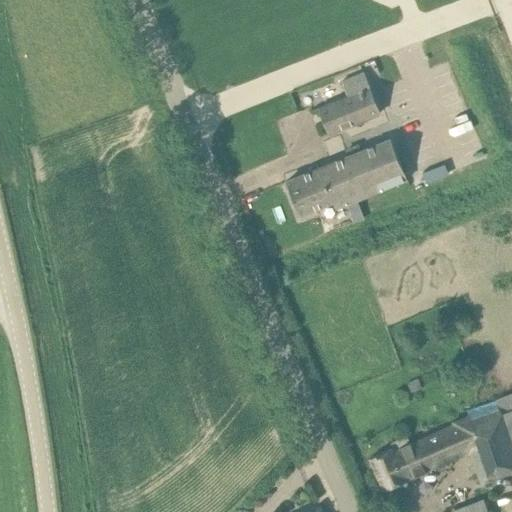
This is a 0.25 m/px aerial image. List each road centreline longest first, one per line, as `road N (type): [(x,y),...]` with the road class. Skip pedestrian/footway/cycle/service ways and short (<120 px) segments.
road 1 (unclassified): [(352,511),(140,0)]
road 2 (unknown): [(202,150),(511,5)]
road 3 (tertiary): [(46,511),(0,249)]
